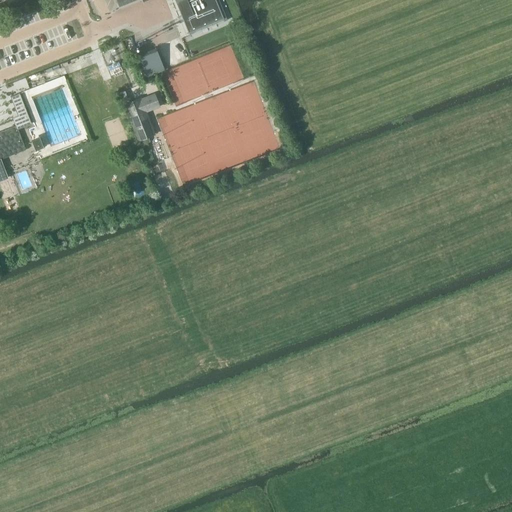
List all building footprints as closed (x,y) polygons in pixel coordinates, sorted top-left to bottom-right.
[(174,0),(189,33),(224,19),(215,0),(174,0)] [(156,48),(139,55),(147,76),(161,70),(164,69),(156,48)] [(11,97),(22,127),(32,123),(21,93),(11,97)] [(124,104),(138,140),(155,134),(146,111),(159,106),(154,93),(141,98),(140,98),(124,104)] [(16,126),(0,132),(0,182),(2,181),(3,184),(9,181),(8,179),(10,179),(3,159),(26,150),(16,126)] [(40,138),(34,141),(37,150),(44,148),(40,138)]
